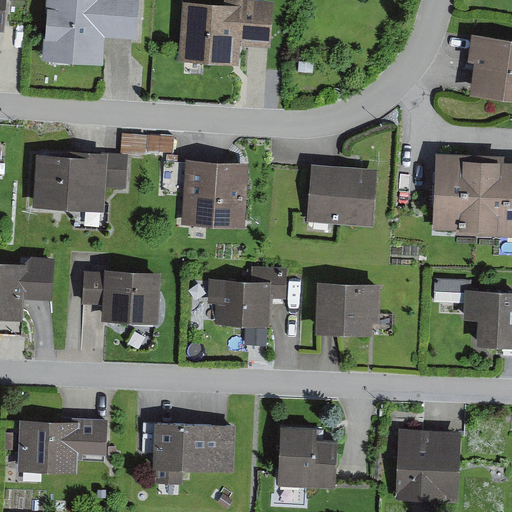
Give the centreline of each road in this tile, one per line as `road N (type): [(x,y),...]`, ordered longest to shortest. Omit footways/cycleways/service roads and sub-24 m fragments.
road 1 (residential): [(511,389),(0,370)]
road 2 (residential): [(0,106),(253,123),(303,124),(350,113),(387,93),(412,64),(440,0)]
